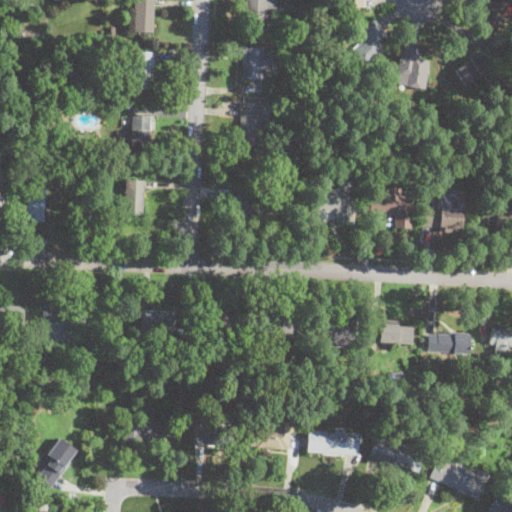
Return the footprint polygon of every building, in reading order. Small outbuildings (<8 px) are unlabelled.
[(153,0),(152,32),(133,31),(134,0),(153,0)] [(265,29),(246,29),(246,0),(276,0),(276,8),(266,8),(265,29)] [(508,0),(496,29),(480,22),(489,0),(508,0)] [(384,49),(361,68),(348,52),(358,45),(352,38),(375,20),(386,34),(378,41),(384,49)] [(422,49),(415,91),(396,88),(403,46),(422,49)] [(272,68),(263,68),(262,79),(241,78),(242,47),(264,48),(264,53),(273,54),(272,68)] [(154,90),(134,89),(135,51),(155,51),(154,90)] [(481,77),(463,87),(453,70),(483,52),(489,63),(477,70),(481,77)] [(263,103),(262,111),(256,111),(256,117),(261,117),(259,145),(239,144),(241,102),(263,103)] [(151,118),(149,146),(123,145),(124,130),(133,130),(134,115),(151,118)] [(301,132),(301,151),(282,150),(282,132),(287,132),(287,127),(299,128),(299,131),(301,132)] [(345,187),(345,191),(355,191),(354,224),(336,222),(336,212),(310,211),(310,189),(339,189),(332,176),(347,167),(356,181),(345,187)] [(281,180),(272,180),(273,172),(283,172),(281,180)] [(147,216),(132,215),(134,185),(149,186),(147,216)] [(44,223),(28,222),(29,186),(45,186),(44,223)] [(254,232),(235,231),(237,187),(252,188),(251,198),(256,198),(254,232)] [(400,196),(411,197),(409,230),(393,228),(394,215),(368,213),(370,195),(384,196),(385,187),(400,188),(400,196)] [(450,194),(450,201),(459,201),(458,209),(462,209),(460,229),(430,227),(432,199),(441,199),(441,194),(450,194)] [(511,204),(511,229),(480,227),(482,205),(511,207),(511,204)] [(80,308),(80,326),(64,326),(64,340),(41,340),(42,310),(48,310),(48,304),(61,304),(61,307),(80,308)] [(0,306),(23,306),(23,326),(0,325),(0,306)] [(173,311),(173,329),(141,328),(141,309),(173,311)] [(217,310),(217,313),(231,313),(231,330),(218,330),(218,336),(200,337),(199,311),(217,310)] [(286,333),(254,332),(255,310),(287,311),(286,333)] [(346,318),(346,336),(297,335),(298,316),(346,318)] [(511,328),(511,345),(507,345),(507,353),(493,352),(493,345),(489,344),(490,327),(511,328)] [(397,330),(396,345),(371,344),(372,328),(397,330)] [(467,331),(466,353),(424,351),(425,333),(467,331)] [(117,365),(111,369),(102,356),(109,351),(117,365)] [(290,416),(288,447),(247,446),(248,428),(276,429),(276,416),(290,416)] [(217,420),(217,424),(231,425),(230,444),(192,443),(193,423),(200,423),(200,419),(217,420)] [(161,422),(161,427),(173,427),(173,441),(139,443),(139,441),(123,441),(123,422),(161,422)] [(357,433),(356,453),(306,450),(307,430),(357,433)] [(423,453),(417,472),(368,455),(375,435),(423,453)] [(53,487),(40,477),(49,465),(41,459),(58,438),(76,451),(63,468),(66,471),(53,487)] [(465,461),(462,469),(486,479),(477,500),(456,491),(457,489),(428,477),(436,458),(444,461),(447,453),(465,461)] [(511,511),(487,511),(496,496),(511,504),(511,511)] [(46,511),(38,509),(39,501),(48,503),(46,511)]
